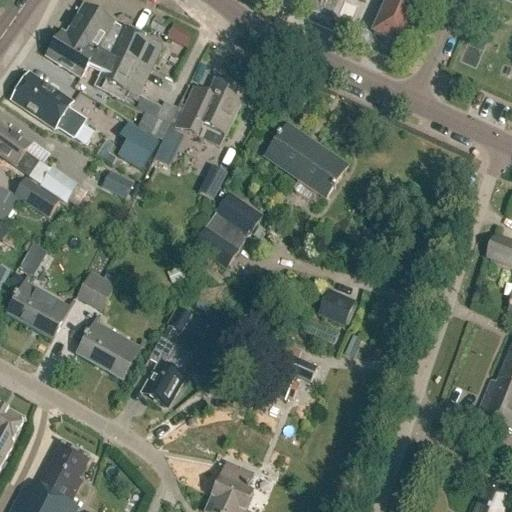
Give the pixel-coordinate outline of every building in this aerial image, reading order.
[(386,0),(389,1),(373,37),(400,49),(402,46),(417,12),(418,13),(423,0),(386,0)] [(151,70),(152,71),(163,50),(126,32),(124,36),(113,29),(114,28),(85,9),(66,40),(95,59),(98,55),(111,61),(115,54),(150,73),(151,70)] [(174,38),(196,46),(199,38),(178,29),(174,38)] [(95,59),(66,40),(61,37),(47,62),(81,82),(89,69),(103,76),(111,61),(98,55),(95,59)] [(137,101),(152,71),(151,70),(150,73),(115,54),(111,61),(103,76),(100,83),(137,101)] [(174,84),(181,70),(170,64),(163,78),(174,84)] [(49,92),(28,79),(10,106),(54,135),(55,134),(56,135),(58,133),(73,143),(85,126),(68,114),(72,107),(57,97),(57,94),(52,91),(49,92)] [(194,93),(176,133),(196,142),(202,130),(225,140),(244,98),(215,85),(209,100),(194,93)] [(143,100),(137,112),(146,116),(157,122),(163,110),(143,100)] [(146,116),(139,131),(163,143),(171,129),(157,122),(146,116)] [(125,145),(116,159),(140,174),(158,145),(128,127),(119,141),(125,145)] [(325,203),(348,170),(287,127),(264,160),(325,203)] [(31,150),(0,128),(0,161),(19,175),(22,171),(31,178),(39,166),(26,157),(31,150)] [(67,205),(79,189),(52,171),(41,188),(67,205)] [(126,200),(132,188),(109,176),(102,189),(126,200)] [(50,222),(62,204),(26,181),(15,199),(50,222)] [(0,223),(15,200),(1,191),(0,192),(0,223)] [(226,273),(242,249),(262,220),(229,198),(193,250),(226,273)] [(0,244),(13,252),(20,238),(0,227),(0,244)] [(511,245),(495,238),(485,262),(511,272),(511,245)] [(0,292),(9,275),(0,270),(0,292)] [(89,309),(103,284),(92,278),(78,302),(89,309)] [(103,284),(89,309),(100,315),(114,291),(103,284)] [(69,314),(24,288),(17,301),(15,300),(13,304),(14,305),(6,319),(52,345),(69,314)] [(344,330),(354,307),(329,295),(318,319),(344,330)] [(176,311),(165,328),(180,337),(190,319),(176,311)] [(139,354),(95,329),(88,341),(86,340),(83,345),(85,346),(77,360),(122,385),(139,354)] [(183,382),(181,381),(187,370),(192,359),(160,341),(148,362),(161,369),(144,397),(153,402),(152,404),(165,412),(173,399),(175,400),(180,393),(177,391),(183,382)] [(286,406),(286,405),(297,382),(266,368),(275,352),(258,342),(238,377),(247,381),(244,388),(286,406)] [(511,436),(511,351),(497,387),(491,384),(476,421),(511,436)] [(285,355),(278,372),(312,386),(319,369),(285,355)] [(0,471),(13,448),(10,447),(23,423),(0,410),(0,471)] [(77,511),(78,511),(69,506),(81,485),(78,483),(89,462),(61,447),(38,491),(22,493),(11,511),(77,511)] [(212,501),(237,511),(246,511),(253,497),(247,494),(254,478),(227,466),(220,484),(219,484),(212,501)] [(262,511),(265,511),(295,511),(302,493),(272,483),(262,511)] [(511,511),(511,502),(479,490),(470,511),(511,511)] [(237,511),(212,501),(207,511),(237,511)]
